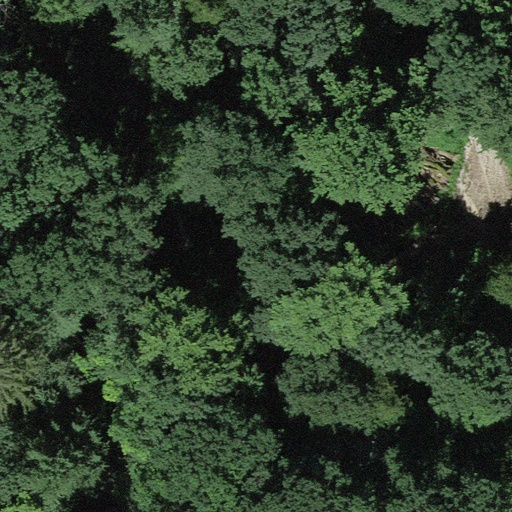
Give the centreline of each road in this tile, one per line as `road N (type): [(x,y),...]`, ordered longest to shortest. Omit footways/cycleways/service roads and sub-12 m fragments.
road 1 (track): [(70,511),(281,349),(503,214)]
road 2 (track): [(511,259),(455,40),(437,0)]
